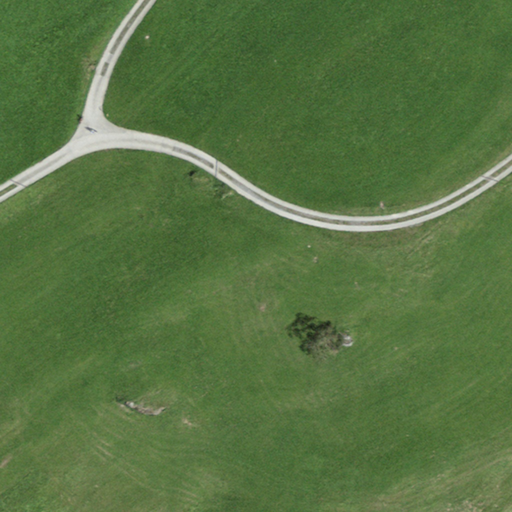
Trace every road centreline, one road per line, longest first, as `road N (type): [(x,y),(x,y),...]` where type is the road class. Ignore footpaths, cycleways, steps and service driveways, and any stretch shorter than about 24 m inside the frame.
road 1 (unclassified): [(95,136),(177,150),(293,213),(357,225),(443,205),(511,161)]
road 2 (unclassified): [(95,136),(99,87),(147,0)]
